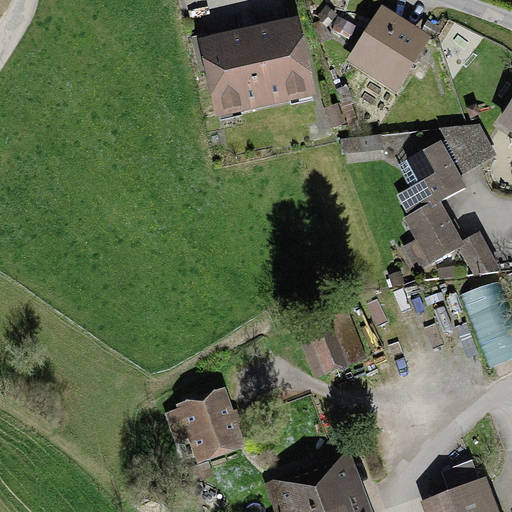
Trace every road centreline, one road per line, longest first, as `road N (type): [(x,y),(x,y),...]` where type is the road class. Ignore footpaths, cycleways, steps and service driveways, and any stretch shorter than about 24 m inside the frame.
road 1 (track): [(296,387),(260,329),(163,381),(73,451)]
road 2 (track): [(0,404),(73,451),(131,511)]
